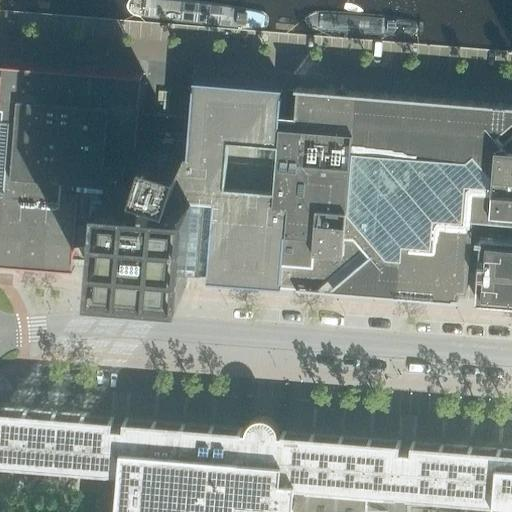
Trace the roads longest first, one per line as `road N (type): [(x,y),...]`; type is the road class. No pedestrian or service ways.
road 1 (residential): [(511,80),(0,39)]
road 2 (tertiary): [(0,331),(113,325),(511,355)]
